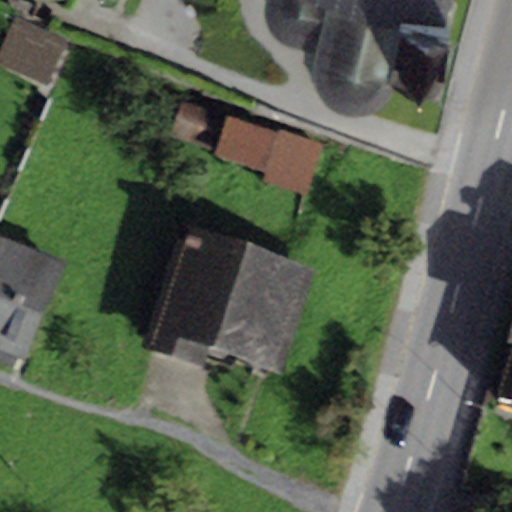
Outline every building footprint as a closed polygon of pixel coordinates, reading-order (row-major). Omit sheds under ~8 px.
[(268,0),(268,1),(271,16),(279,27),(321,41),(317,63),(322,79),(314,87),(320,94),(328,86),(345,96),(366,96),(370,107),(378,103),(375,93),(388,78),(394,60),(405,62),(407,55),(438,63),(452,6),(441,3),(442,0),(268,0)] [(62,43),(20,24),(15,36),(57,54),(62,43)] [(57,54),(15,36),(4,62),(46,80),(57,54)] [(187,113),(179,137),(208,146),(216,122),(187,113)] [(230,126),(221,159),(264,172),(274,139),(230,126)] [(283,135),(268,182),(306,194),(321,148),(283,135)] [(188,244),(155,345),(197,358),(203,340),(239,351),(275,363),(302,281),(188,244)] [(0,363),(11,368),(15,357),(22,359),(59,269),(0,246),(0,363)] [(197,358),(233,370),(239,351),(203,340),(197,358)] [(511,361),(500,403),(511,406),(511,361)]
